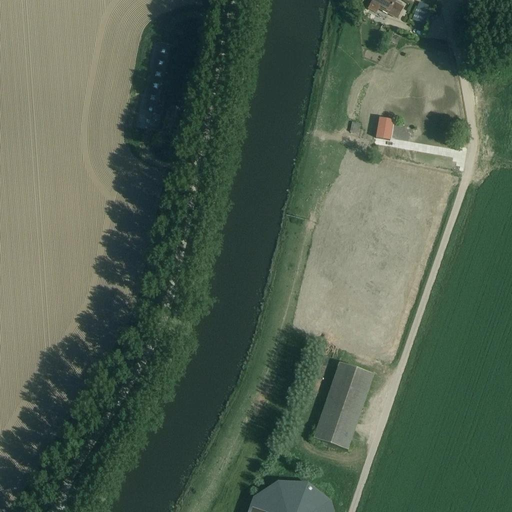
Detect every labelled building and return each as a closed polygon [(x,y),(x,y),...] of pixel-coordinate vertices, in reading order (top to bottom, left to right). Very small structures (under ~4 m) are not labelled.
[(396,1),(394,0),(373,0),(370,5),(371,6),(369,9),(376,13),(379,8),(380,8),(380,7),(383,9),(382,11),(387,14),(388,13),(397,18),(403,7),(395,3),(396,1)] [(419,2),(412,20),(422,24),(425,25),(430,13),(427,12),(428,8),(427,8),(428,6),(419,2)] [(165,44),(153,42),(134,127),(147,129),(159,132),(178,47),(165,44)] [(393,122),(380,120),(376,140),(389,143),(393,122)] [(350,132),(359,134),(360,124),(352,122),(350,132)] [(314,439),(348,451),(374,375),(340,364),(314,439)] [(334,511),(333,508),(331,505),(329,501),(326,498),(323,495),(320,493),(317,490),(314,488),(310,486),(307,485),(303,483),(299,483),(295,482),(291,482),(287,482),(283,483),(279,484),(275,485),(272,486),(268,488),(265,490),(261,493),(259,496),(256,499),(253,502),(251,505),(250,509),(248,511),(334,511)]
